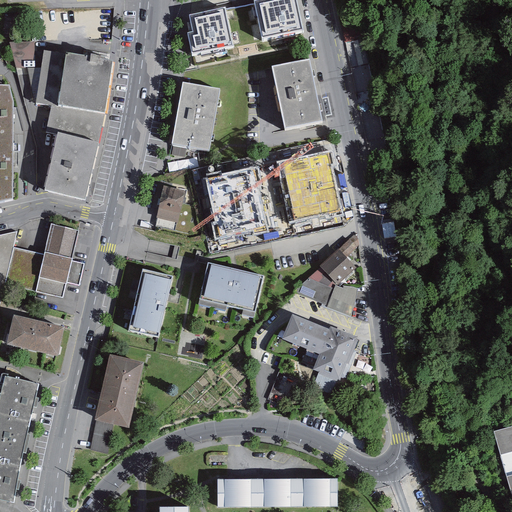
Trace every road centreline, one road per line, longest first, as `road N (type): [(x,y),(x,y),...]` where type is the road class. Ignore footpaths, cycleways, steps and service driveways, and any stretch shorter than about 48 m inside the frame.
road 1 (residential): [(321,0),(368,218),(400,437),(394,461)]
road 2 (track): [(419,377),(451,185),(441,93),(455,0)]
road 3 (residential): [(394,461),(371,470),(292,433),(217,429),(143,459),(88,511)]
road 4 (secondary): [(55,511),(112,223)]
road 5 (secondary): [(112,223),(149,0)]
road 6 (track): [(503,511),(419,377),(412,435)]
